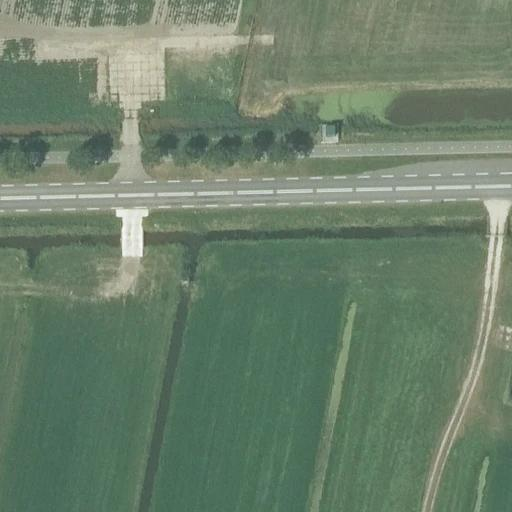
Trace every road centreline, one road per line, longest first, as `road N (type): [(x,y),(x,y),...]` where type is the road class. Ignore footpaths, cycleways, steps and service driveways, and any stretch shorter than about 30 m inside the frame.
road 1 (secondary): [(0,196),(511,182)]
road 2 (track): [(430,511),(444,443),(478,379),(504,182)]
